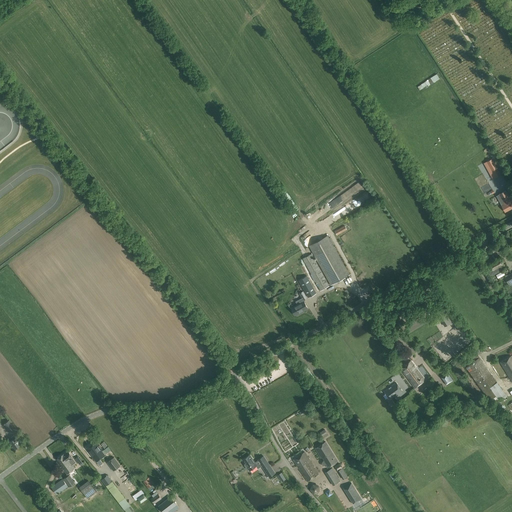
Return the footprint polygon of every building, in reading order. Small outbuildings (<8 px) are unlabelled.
[(437,74),(418,85),(420,90),(425,87),(426,88),(429,87),(428,85),(440,79),(437,74)] [(493,174),(499,171),(492,158),(487,161),(493,174)] [(499,194),(504,204),(502,206),(505,212),(511,208),(511,201),(511,200),(506,190),(499,194)] [(325,211),(349,196),(346,191),(322,207),(325,211)] [(496,196),(491,198),(495,207),(500,205),(496,196)] [(345,225),(335,231),(337,235),(347,230),(345,225)] [(303,240),(311,233),(307,230),(300,237),(303,240)] [(331,285),(350,275),(328,235),(309,246),(331,285)] [(503,265),(500,259),(489,265),(492,270),(492,271),(500,266),(503,265)] [(500,266),(492,271),(492,270),(488,272),(490,276),(502,270),(500,266)] [(496,274),(499,279),(507,274),(504,269),(496,274)] [(299,280),(308,297),(317,293),(307,275),(299,280)] [(296,301),(298,305),(291,308),(295,315),(303,310),(304,311),(308,308),(304,301),(304,300),(307,298),(304,291),(299,293),(302,298),(296,301)] [(445,326),(452,322),(443,308),(436,312),(445,326)] [(507,396),(477,354),(470,359),(473,362),(466,367),(488,401),(500,398),(504,397),(505,398),(507,396)] [(511,381),(511,356),(500,362),(511,381)] [(415,388),(425,380),(411,361),(400,368),(407,378),(408,378),(415,388)] [(453,381),(447,372),(441,376),(446,385),(453,381)] [(390,399),(402,391),(397,382),(384,391),(390,399)] [(3,424),(9,432),(15,427),(9,419),(9,420),(7,417),(2,421),(4,423),(3,424)] [(11,437),(12,440),(9,442),(14,449),(20,445),(18,442),(19,441),(15,437),(14,435),(11,437)] [(96,461),(106,454),(96,441),(87,448),(96,461)] [(338,461),(326,441),(315,448),(321,458),(323,457),(324,460),(321,462),(323,466),(325,464),(327,468),(338,461)] [(69,488),(70,486),(75,482),(70,475),(71,475),(70,473),(76,469),(73,465),(76,463),(73,458),(68,451),(64,454),(57,459),(61,465),(61,466),(64,470),(67,475),(51,487),(57,495),(68,486),(69,488)] [(261,463),(268,475),(274,472),(264,454),(258,457),(258,458),(255,460),(250,452),(243,456),(246,461),(244,462),(247,467),(248,466),(249,467),(256,463),(258,465),(261,463)] [(307,481),(319,474),(305,452),(293,459),(307,481)] [(107,462),(113,471),(121,466),(114,457),(107,462)] [(343,467),(340,463),(334,466),(337,471),(338,470),(340,473),(344,470),(342,468),(343,467)] [(325,470),(331,485),(339,481),(333,467),(325,470)] [(286,479),(281,472),(277,475),(282,482),(286,479)] [(108,475),(102,479),(106,486),(113,481),(108,475)] [(150,490),(155,486),(153,483),(154,483),(149,477),(143,481),(148,488),(148,487),(150,490)] [(79,487),(84,493),(88,498),(97,491),(88,480),(83,484),(80,486),(79,487)] [(362,499),(352,482),(343,487),(354,504),(362,499)] [(317,491),(317,486),(312,485),(309,489),(313,493),(317,491)] [(136,500),(145,494),(141,489),(132,496),(136,500)] [(154,504),(162,499),(158,494),(151,499),(150,500),(153,504),(154,503),(154,504)] [(163,511),(166,511),(177,504),(171,496),(159,506),(163,511)] [(137,503),(141,509),(146,507),(142,500),(137,503)]
